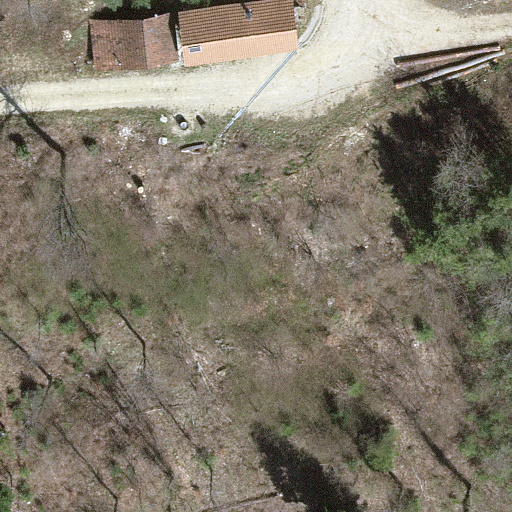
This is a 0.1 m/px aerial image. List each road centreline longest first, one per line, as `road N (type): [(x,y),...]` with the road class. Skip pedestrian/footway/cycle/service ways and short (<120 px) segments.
road 1 (track): [(355,0),(352,30),(317,69),(0,102)]
road 2 (track): [(511,28),(336,53)]
